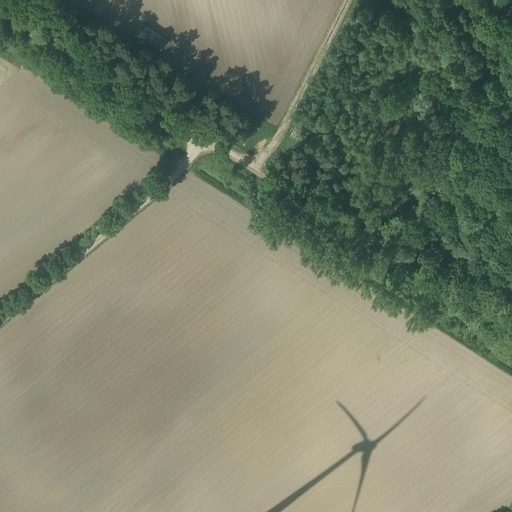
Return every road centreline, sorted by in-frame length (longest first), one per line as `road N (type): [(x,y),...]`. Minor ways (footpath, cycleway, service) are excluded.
road 1 (unclassified): [(192,159),(193,137),(183,122),(0,8)]
road 2 (unclassified): [(192,159),(0,321)]
